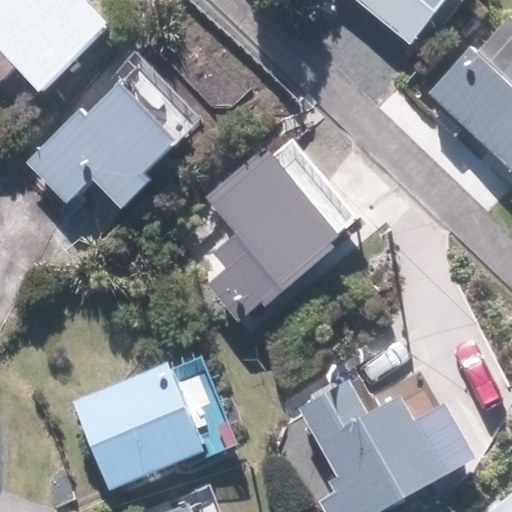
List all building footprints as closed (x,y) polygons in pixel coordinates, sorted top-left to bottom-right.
[(0,0),(0,42),(11,54),(0,65),(0,74),(12,87),(28,71),(56,101),(127,31),(97,0),(0,0)] [(366,0),(423,49),(467,0),(366,0)] [(440,99),(453,111),(441,124),(464,146),(477,132),(511,162),(511,39),(499,54),(489,45),(440,99)] [(94,115),(34,167),(74,212),(107,183),(137,218),(171,189),(163,179),(198,149),(143,87),(102,124),(94,115)] [(272,258),(219,299),(242,329),(355,244),(289,155),(228,201),(272,258)] [(184,369),(84,407),(119,498),(219,460),(184,369)] [(367,387),(315,413),(351,482),(340,488),(345,498),(329,506),(332,511),(402,511),(462,481),(421,402),(384,420),(367,387)]
